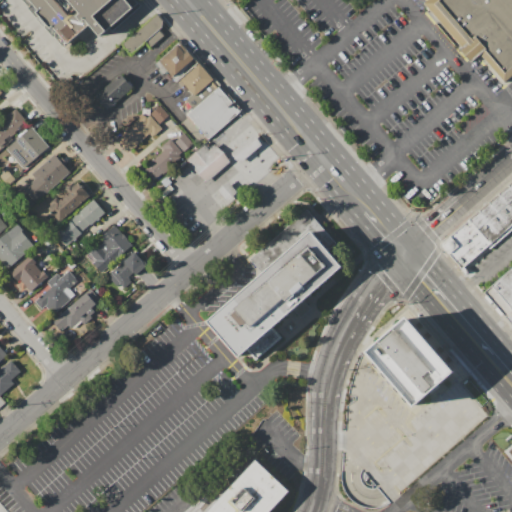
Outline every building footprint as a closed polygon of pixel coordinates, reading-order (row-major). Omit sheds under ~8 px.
[(23,0),(63,48),(90,25),(69,0),(23,0)] [(102,38),(140,6),(134,0),(69,0),(90,25),(102,38)] [(511,0),(429,0),(422,6),(472,64),(481,56),(505,84),(511,77),(511,0)] [(156,14),(164,24),(132,53),(123,43),(156,14)] [(179,42),(197,63),(175,82),(171,77),(172,76),(167,71),(162,75),(153,65),(179,42)] [(199,64),(213,79),(194,96),(192,94),(180,80),(199,64)] [(120,74),(132,87),(106,110),(94,97),(120,74)] [(218,88),(239,112),(208,139),(186,115),(218,88)] [(159,106),(168,115),(159,124),(150,114),(159,106)] [(0,121),(9,113),(9,114),(15,108),(27,122),(22,127),(21,126),(15,131),(16,132),(10,137),(9,135),(3,141),(5,142),(0,146),(0,121)] [(161,128),(151,137),(148,133),(126,153),(116,141),(144,116),(146,118),(149,115),(161,128)] [(30,127),(48,146),(23,168),(6,149),(30,127)] [(183,134),(192,144),(184,152),(175,142),(183,134)] [(252,134),(260,144),(239,163),(230,154),(252,134)] [(169,139),(182,153),(179,155),(180,157),(151,183),(141,170),(163,151),(160,147),(169,139)] [(206,182),(186,160),(204,144),(209,150),(215,144),(229,161),(206,182)] [(54,155),(69,172),(34,203),(22,190),(34,179),(31,175),(54,155)] [(0,174),(6,169),(14,179),(7,185),(0,176),(0,174)] [(77,182),(79,185),(80,184),(83,188),(82,188),(89,196),(60,222),(46,207),(56,197),(59,200),(67,193),(64,190),(69,185),(71,187),(77,182)] [(227,182),(236,193),(226,202),(217,191),(227,182)] [(511,229),(463,272),(440,246),(511,183),(511,229)] [(92,200),(104,213),(89,226),(88,225),(79,232),(80,234),(66,247),(54,233),(92,200)] [(100,273),(92,264),(95,262),(87,254),(98,244),(99,246),(103,243),(99,238),(114,225),(132,245),(100,273)] [(0,262),(0,237),(7,232),(11,237),(19,230),(32,244),(23,252),(25,254),(10,267),(8,265),(5,268),(0,262)] [(240,357),(209,322),(314,230),(345,266),(240,357)] [(134,252),(145,266),(134,276),(131,273),(127,277),(129,279),(129,280),(130,282),(123,289),(119,284),(120,283),(110,273),(134,252)] [(9,273),(29,255),(35,262),(34,264),(41,272),(42,270),(47,275),(30,291),(20,280),(17,282),(9,273)] [(483,293),(511,268),(511,309),(504,317),(502,314),(500,316),(494,309),(496,308),(492,302),(489,304),(484,297),(485,295),(483,293)] [(33,302),(50,287),(45,283),(56,273),(60,278),(68,271),(77,281),(68,289),(74,295),(52,315),(44,306),(40,310),(33,302)] [(51,322),(89,288),(105,306),(66,340),(51,322)] [(413,410),(453,375),(406,320),(365,355),(413,410)] [(11,360),(21,372),(12,380),(15,383),(0,395),(0,397),(5,402),(0,406),(0,367),(2,366),(3,367),(11,360)] [(206,511),(256,460),(289,491),(269,511),(206,511)]
